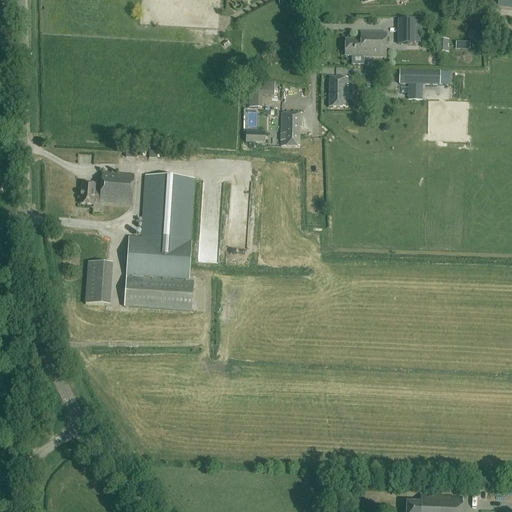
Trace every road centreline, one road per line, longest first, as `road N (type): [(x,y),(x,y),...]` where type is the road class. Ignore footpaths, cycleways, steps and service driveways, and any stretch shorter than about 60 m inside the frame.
road 1 (tertiary): [(82,423),(25,290),(21,0)]
road 2 (residential): [(313,133),(314,0)]
